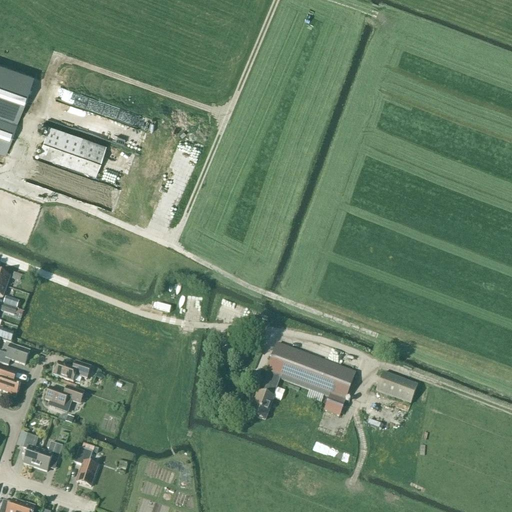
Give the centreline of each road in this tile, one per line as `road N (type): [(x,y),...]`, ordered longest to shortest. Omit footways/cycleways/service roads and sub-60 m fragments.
road 1 (track): [(173,247),(276,0)]
road 2 (residential): [(210,324),(142,313),(0,257)]
road 3 (track): [(370,359),(511,411)]
